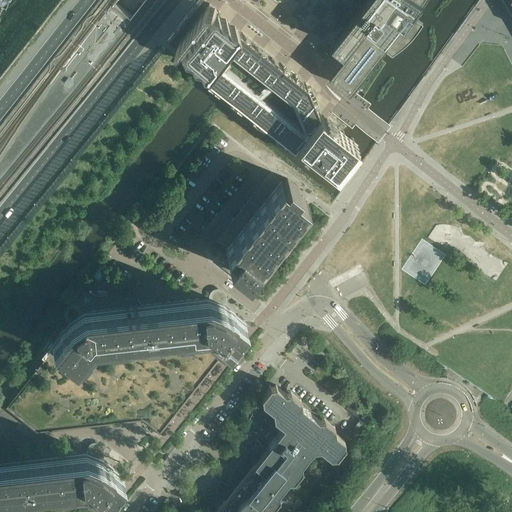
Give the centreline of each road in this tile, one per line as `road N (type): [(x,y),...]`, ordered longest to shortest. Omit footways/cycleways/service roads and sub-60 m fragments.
road 1 (primary): [(0,219),(177,0)]
road 2 (residential): [(130,511),(281,326),(315,305)]
road 3 (residential): [(315,305),(370,369),(418,408)]
road 4 (primary): [(87,0),(0,115)]
road 5 (unknown): [(396,238),(435,199),(505,254)]
road 6 (residential): [(429,394),(377,354),(330,302)]
